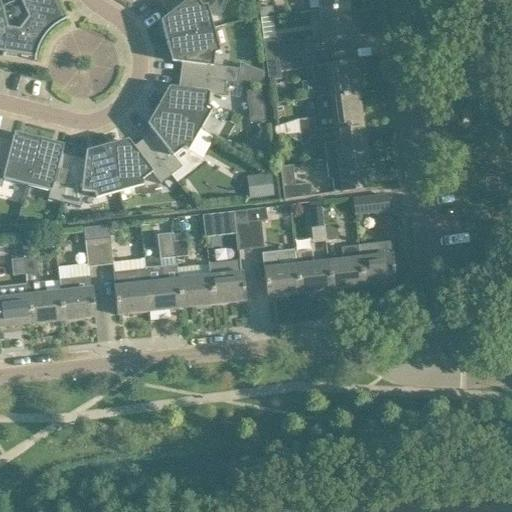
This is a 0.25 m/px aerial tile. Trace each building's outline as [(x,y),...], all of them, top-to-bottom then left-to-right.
[(60,23),(64,20),(55,0),(30,0),(22,4),(27,17),(19,29),(6,27),(6,28),(3,52),(36,57),(37,52),(38,49),(39,46),(40,43),(42,40),(45,36),(48,32),(50,29),(53,27),(57,24),(60,23)] [(213,29),(206,5),(201,7),(195,0),(163,0),(159,4),(168,15),(160,21),(166,41),(213,29)] [(317,0),(319,11),(347,7),(345,0),(257,0),(258,1),(263,0),(317,0)] [(347,7),(319,11),(324,43),(351,40),(347,7)] [(259,9),(260,19),(272,18),(271,8),(259,9)] [(219,52),(213,29),(166,41),(171,62),(181,63),(179,76),(225,82),(227,68),(212,66),(214,54),(219,52)] [(263,40),(266,61),(305,56),(303,43),(276,47),(275,39),(263,40)] [(305,56),(266,61),(268,81),(280,80),(279,72),(307,69),(305,56)] [(315,99),(357,93),(352,61),(310,66),(315,99)] [(207,106),(209,94),(223,96),(225,82),(179,76),(178,88),(168,87),(158,106),(200,130),(212,109),(207,106)] [(261,90),(245,92),(249,124),(265,122),(261,90)] [(314,131),(334,128),(361,125),(357,93),(315,99),(317,116),(312,118),(296,119),(273,127),(274,136),(299,133),(314,131)] [(188,151),(200,130),(158,106),(147,124),(153,132),(143,140),(171,176),(182,167),(173,156),(183,148),(188,151)] [(323,144),(325,162),(365,157),(361,125),(334,128),(336,142),(323,144)] [(307,140),(314,131),(299,133),(301,144),(306,145),(307,140)] [(26,186),(38,139),(14,133),(12,142),(0,139),(0,187),(1,187),(3,180),(26,186)] [(47,199),(61,203),(72,158),(60,154),(63,145),(38,139),(26,186),(49,192),(47,199)] [(171,176),(143,140),(133,147),(127,140),(106,146),(119,192),(143,186),(142,181),(151,173),(160,185),(171,176)] [(119,192),(106,146),(86,151),(85,161),(72,158),(61,203),(80,208),(82,192),(94,194),(96,199),(119,192)] [(365,157),(325,162),(327,179),(330,178),(332,192),(342,191),(342,192),(369,189),(365,157)] [(280,168),(284,200),(311,196),(310,184),(293,186),(291,166),(280,168)] [(270,175),(247,177),(250,199),(273,196),(270,175)] [(387,212),(385,196),(352,200),(354,216),(387,212)] [(321,208),(308,209),(310,227),(323,226),(321,208)] [(250,250),(245,211),(233,212),(237,251),(250,250)] [(246,211),(245,211),(250,250),(263,249),(260,221),(247,223),(246,211)] [(335,225),(323,226),(325,242),(337,240),(335,225)] [(108,226),(96,227),(100,267),(113,265),(108,226)] [(325,242),(323,226),(310,227),(312,243),(325,242)] [(100,267),(96,227),(83,229),(87,268),(100,267)] [(24,274),(27,296),(30,324),(62,320),(58,280),(38,282),(35,258),(30,258),(28,235),(21,236),(23,259),(25,274),(24,274)] [(172,235),(160,237),(160,244),(162,260),(175,258),(173,242),(172,235)] [(185,241),(173,242),(175,258),(187,257),(185,241)] [(374,245),(358,246),(362,286),(394,283),(392,255),(376,257),(374,245)] [(342,261),(327,262),(330,290),(362,286),(358,246),(341,248),(342,261)] [(294,254),(295,266),(298,294),(330,290),(327,262),(312,264),(311,252),(294,254)] [(298,294),(295,266),(280,268),(279,257),(262,259),(266,297),(298,294)] [(12,276),(24,274),(25,274),(23,259),(11,260),(12,276)] [(209,277),(212,305),(245,301),(242,274),(240,274),(239,260),(208,264),(209,277)] [(144,268),(145,282),(149,312),(180,308),(177,281),(176,269),(160,271),(159,267),(144,268)] [(149,312),(145,282),(144,268),(113,272),(114,288),(113,288),(116,315),(149,312)] [(58,279),(58,280),(62,320),(95,317),(92,289),(90,289),(88,276),(58,279)] [(177,281),(180,308),(212,305),(209,277),(177,281)] [(27,296),(0,299),(0,327),(30,324),(27,296)]
